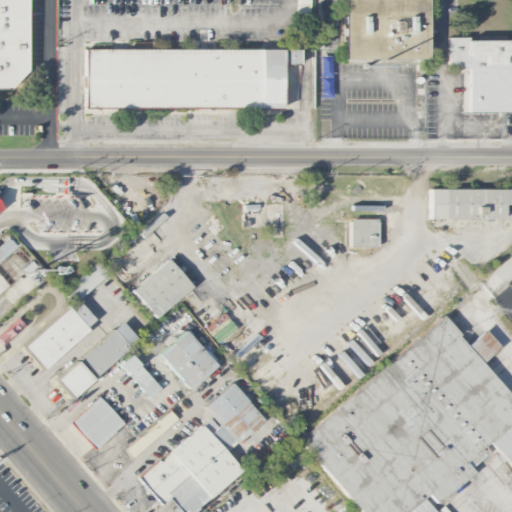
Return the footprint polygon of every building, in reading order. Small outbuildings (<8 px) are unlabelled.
[(0,0),(0,91),(26,91),(25,0),(0,0)] [(421,0),(341,0),(342,60),(422,59),(421,0)] [(511,112),(511,40),(446,40),(446,69),(467,69),(467,113),(511,112)] [(279,110),(279,63),(296,63),(296,50),(84,49),(83,109),(279,110)] [(428,219),(501,220),(501,205),(511,205),(511,189),(428,189),(428,219)] [(376,248),(376,220),(349,219),(348,247),(376,248)] [(0,260),(17,245),(9,236),(0,244),(0,260)] [(130,290),(153,318),(191,286),(167,258),(130,290)] [(76,298),(107,273),(97,261),(64,288),(75,302),(20,346),(38,370),(96,324),(76,298)] [(296,436),(358,511),(449,511),(441,503),(473,475),(468,469),(490,454),(483,445),(511,416),(511,398),(439,312),(296,436)] [(0,332),(0,346),(1,347),(23,324),(16,317),(0,332)] [(137,341),(121,321),(77,356),(93,376),(137,341)] [(186,389),(215,365),(185,329),(156,354),(186,389)] [(146,398),(158,387),(128,354),(117,364),(146,398)] [(50,382),(67,400),(91,378),(74,360),(50,382)] [(136,475),(158,503),(164,498),(175,511),(187,511),(239,473),(222,450),(260,421),(231,383),(202,405),(211,417),(136,475)] [(92,449),(122,424),(98,396),(68,421),(92,449)]
